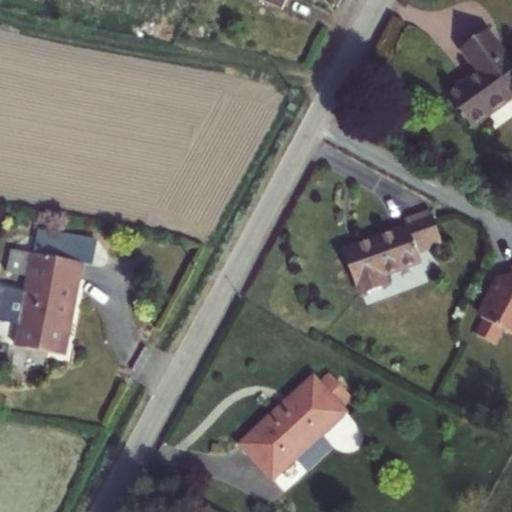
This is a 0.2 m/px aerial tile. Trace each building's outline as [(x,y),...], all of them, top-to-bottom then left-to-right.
[(258,0),(282,11),(286,0),(258,0)] [(470,128),(511,97),(511,67),(486,32),(461,49),(479,74),(447,96),(470,128)] [(407,229),(346,251),(362,296),(386,286),(382,275),(420,262),(416,250),(441,241),(430,212),(405,221),(407,229)] [(71,319),(81,262),(32,253),(15,346),(59,354),(66,318),(71,319)] [(511,273),(511,279),(501,282),(481,319),(484,321),(476,336),(494,346),(502,331),(511,336),(511,268),(511,269),(511,273)] [(64,355),(71,319),(66,318),(59,354),(64,355)] [(321,436),(345,413),(339,407),(350,397),(330,375),(319,385),(313,378),(240,445),(272,480),(295,459),(306,472),(332,448),(321,436)]
